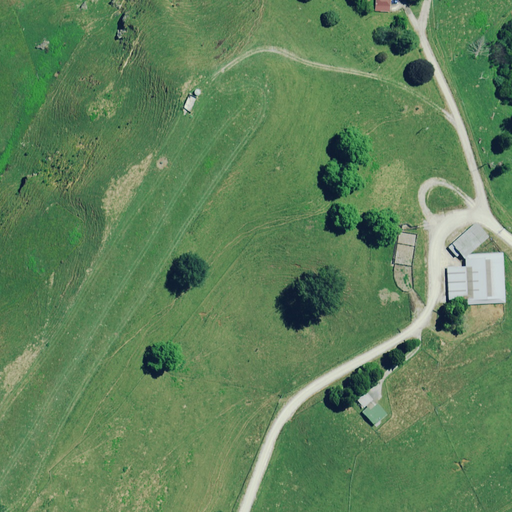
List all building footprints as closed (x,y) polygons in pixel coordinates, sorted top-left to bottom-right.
[(374,0),(374,11),(388,12),(388,0),(374,0)] [(197,98),(189,94),(181,108),(190,113),(197,98)] [(467,298),(467,304),(505,303),(503,252),(468,254),(489,236),(476,221),(452,242),(454,243),(449,247),(458,257),(461,254),(464,257),(466,256),(466,266),(448,267),(449,299),(467,298)] [(371,401),(364,392),(355,400),(362,408),(371,401)] [(376,404),(374,402),(373,400),(366,407),(366,408),(361,413),(372,425),(385,414),(376,404)]
